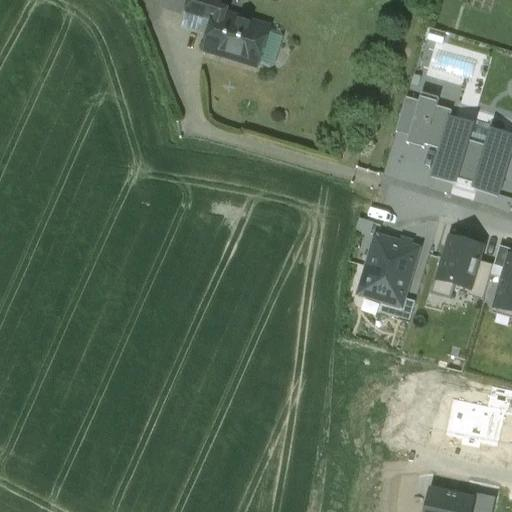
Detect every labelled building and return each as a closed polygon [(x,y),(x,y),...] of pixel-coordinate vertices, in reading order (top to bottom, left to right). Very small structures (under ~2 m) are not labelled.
[(222,0),(190,0),(185,16),(212,24),(204,51),(258,67),(270,27),(219,12),(222,0)] [(409,137),(407,145),(424,150),(426,146),(441,150),(450,120),(452,112),(437,108),(438,104),(421,99),(420,103),(406,99),(396,133),(409,137)] [(433,177),(457,184),(459,180),(475,185),(474,190),(498,197),(511,149),(511,137),(450,120),(441,150),(433,177)] [(377,238),(368,267),(410,279),(419,250),(377,238)] [(471,291),(479,263),(483,249),(450,239),(444,260),(441,260),(430,295),(452,302),(456,287),(470,291),(471,291)] [(491,276),(503,280),(510,256),(511,251),(499,247),(494,267),(491,276)] [(503,280),(494,309),(511,313),(511,256),(510,256),(503,280)] [(494,267),(479,263),(471,291),(470,291),(468,296),(484,301),(491,276),(494,267)] [(410,279),(368,267),(360,295),(402,308),(410,279)] [(402,359),(396,383),(402,384),(400,395),(417,398),(424,365),(402,359)] [(367,377),(357,425),(392,432),(400,395),(402,384),(396,383),(367,377)] [(511,388),(490,384),(486,405),(491,406),(490,412),(506,415),(511,416),(511,388)] [(482,446),(499,450),(506,415),(490,412),(491,406),(486,405),(473,402),(472,407),(450,402),(443,437),(462,441),(461,446),(482,450),(482,446)] [(447,494),(431,490),(426,511),(471,511),(476,495),(448,489),(447,494)] [(476,495),(471,511),(492,511),(495,499),(476,495)]
